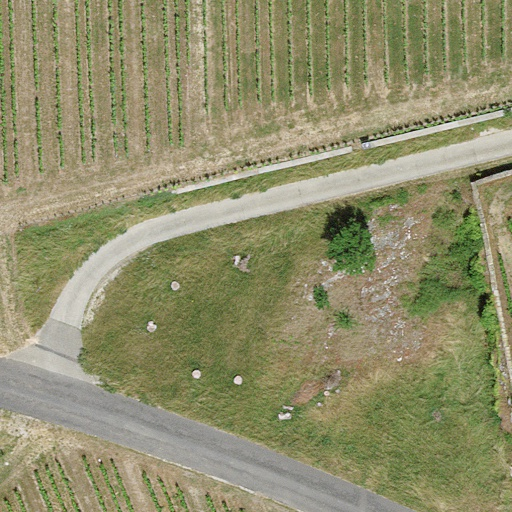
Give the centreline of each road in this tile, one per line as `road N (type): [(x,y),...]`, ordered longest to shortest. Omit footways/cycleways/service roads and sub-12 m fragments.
road 1 (track): [(37,396),(79,288),(145,234),(511,145)]
road 2 (unclassified): [(0,387),(369,511)]
